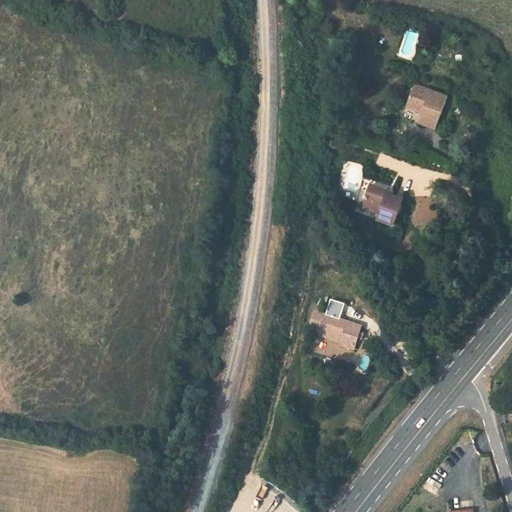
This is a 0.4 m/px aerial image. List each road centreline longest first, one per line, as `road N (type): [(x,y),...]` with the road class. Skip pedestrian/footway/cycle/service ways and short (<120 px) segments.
road 1 (unknown): [(460,383),(455,328),(470,232),(462,134)]
road 2 (primary): [(362,511),(460,383)]
road 3 (residential): [(460,383),(480,407),(511,508)]
